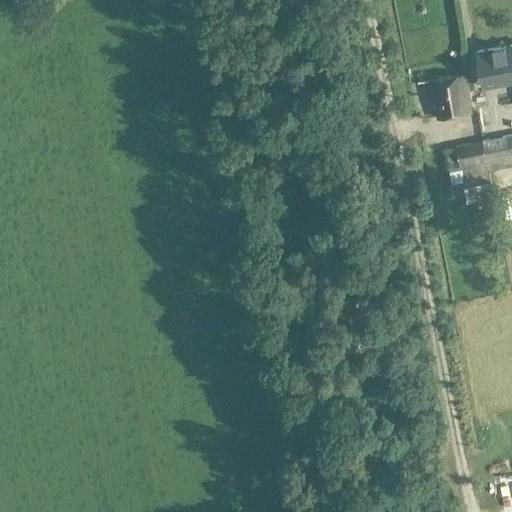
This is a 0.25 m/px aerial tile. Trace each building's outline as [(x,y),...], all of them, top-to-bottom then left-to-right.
[(511,43),(476,50),(481,76),(509,70),(511,80),(511,43)] [(470,111),(463,73),(431,79),(438,116),(470,111)] [(511,133),(486,140),(492,169),(511,164),(511,133)] [(492,169),(486,140),(456,146),(464,186),(491,180),(489,169),(492,169)] [(475,202),(475,186),(465,186),(465,202),(475,202)]
